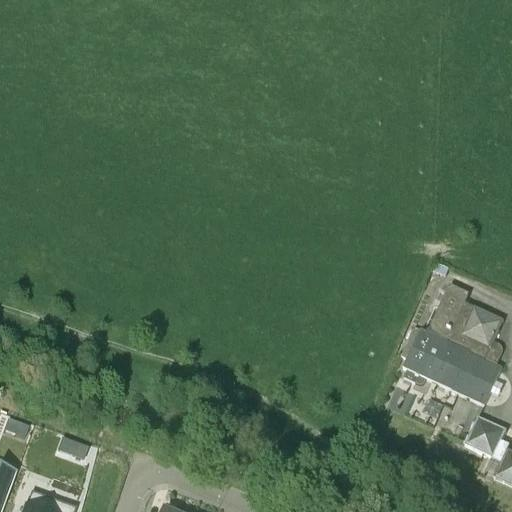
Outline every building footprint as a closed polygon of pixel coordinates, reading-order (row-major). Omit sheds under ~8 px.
[(437,266),(434,274),(446,278),(449,270),(437,266)] [(485,315),(465,306),(468,297),(450,289),(428,336),(420,333),(420,334),(414,331),(401,359),(407,362),(403,371),(407,373),(403,381),(420,389),(422,389),(423,388),(424,387),(424,386),(426,382),(452,395),(466,401),(484,409),(502,371),(496,368),(502,356),(502,355),(502,353),(502,352),(502,351),(501,350),(500,349),(500,348),(498,347),(494,345),(503,324),(485,315)] [(506,433),(488,425),(479,420),(466,448),(493,461),(486,477),(511,489),(511,454),(506,452),(505,455),(498,452),(506,433)] [(24,441),(28,430),(18,426),(14,437),(24,441)] [(56,454),(83,464),(88,451),(61,441),(56,454)] [(0,511),(2,511),(16,475),(0,468),(0,511)] [(27,505),(24,511),(75,511),(77,507),(47,496),(42,510),(27,505)]
